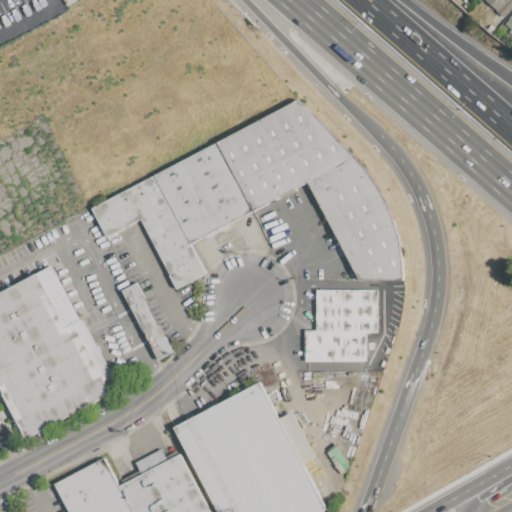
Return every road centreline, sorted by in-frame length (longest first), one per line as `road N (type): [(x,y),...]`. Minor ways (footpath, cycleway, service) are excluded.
road 1 (motorway): [(294,0),(511,189)]
road 2 (motorway): [(380,134),(411,173),(435,242),(436,298),(413,369)]
road 3 (residential): [(204,346),(127,414),(0,483)]
road 4 (motorway): [(511,131),(384,22)]
road 5 (motorway): [(413,369),(361,511)]
road 6 (motorway): [(511,80),(400,0)]
road 7 (motorway): [(243,0),(334,92)]
